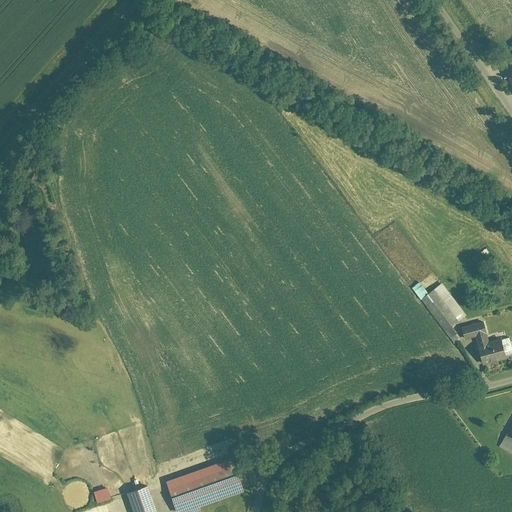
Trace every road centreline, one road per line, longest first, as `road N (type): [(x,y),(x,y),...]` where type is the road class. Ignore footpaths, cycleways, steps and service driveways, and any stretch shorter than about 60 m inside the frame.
road 1 (track): [(89,511),(0,213)]
road 2 (residential): [(253,511),(263,473),(284,450),(375,408),(511,378)]
road 3 (residential): [(141,0),(0,162)]
road 4 (residential): [(511,117),(430,0)]
